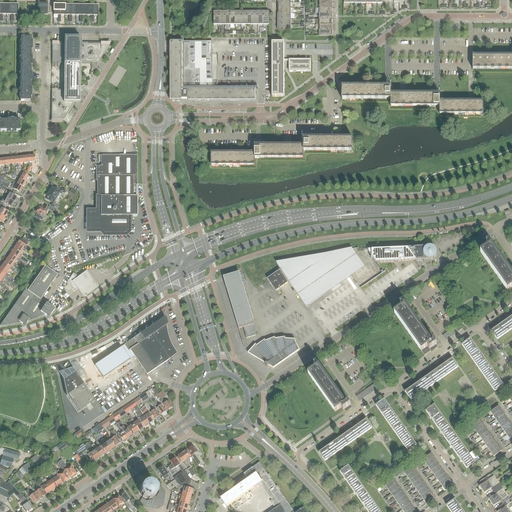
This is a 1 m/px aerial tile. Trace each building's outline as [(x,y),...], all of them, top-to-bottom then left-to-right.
[(31,44),(31,40),(31,37),(23,37),(22,37),(21,37),(21,53),(31,53),(31,47),(32,47),(32,44),(31,44)] [(51,114),(51,115),(51,116),(52,117),(52,118),(53,119),(54,120),(54,121),(55,121),(56,122),(58,122),(59,122),(60,121),(61,121),(62,120),(63,120),(63,119),(64,119),(64,118),(74,102),(80,102),(80,93),(80,92),(81,90),(80,90),(80,87),(80,86),(80,67),(80,64),(91,64),(91,71),(91,74),(93,72),(94,69),(109,43),(80,43),(80,39),(80,38),(77,38),(67,38),(64,38),(64,39),(64,42),(64,43),(52,43),(52,64),(52,70),(58,70),(58,64),(64,64),(63,89),(58,89),(58,83),(51,83),(51,89),(51,114)] [(170,100),(170,101),(172,101),(181,101),(182,101),(181,102),(182,102),(182,99),(188,99),(188,101),(188,102),(216,102),(255,102),(256,102),(256,99),(256,90),(254,90),(254,89),(254,88),(219,88),(216,88),(212,88),(212,83),(212,80),(212,55),(212,42),(184,42),(183,42),(182,42),(172,42),(171,42),(170,42),(170,55),(170,94),(170,100)] [(272,94),(272,97),(283,97),(283,93),(284,93),(284,89),(283,89),(283,86),(284,86),(284,82),(283,82),(283,79),(284,79),(284,75),(283,75),(283,72),(284,72),(284,68),(283,68),(283,64),(284,64),(284,42),(272,43),(272,64),(273,64),(273,93),(274,93),(274,94),(272,94)] [(21,53),(20,69),(30,69),(30,63),(32,63),(32,60),(31,60),(31,53),(21,53)] [(472,55),(472,69),(473,69),(511,68),(511,55),(477,55),(473,55),(472,55)] [(289,61),(289,72),(293,72),(293,71),(296,71),(296,72),(300,72),(300,71),(303,71),(303,72),(307,72),(307,71),(310,71),(310,60),(308,60),(308,62),(306,62),(306,61),(289,61)] [(20,85),(30,85),(30,79),(32,79),(32,76),(30,76),(30,69),(20,69),(20,85)] [(20,85),(20,101),(30,101),(30,95),(31,95),(32,91),(30,91),(30,85),(20,85)] [(342,88),(342,99),(343,99),(343,98),(390,98),(391,99),(391,107),(391,106),(440,106),(440,114),(440,113),(483,113),(483,114),(483,101),(440,101),(440,94),(439,94),(437,94),(431,94),(391,94),(391,88),(391,86),(390,86),(388,86),(382,86),(343,86),(342,86),(342,88)] [(4,121),(4,131),(20,131),(20,130),(20,128),(20,121),(14,121),(14,120),(10,119),(10,121),(4,121)] [(211,152),(211,165),(254,165),(255,165),(255,158),(255,157),(303,157),(303,158),(304,158),(304,151),(304,150),(352,150),(352,151),(353,151),(353,138),(352,138),(308,138),(304,138),(303,138),(303,145),(258,145),(255,145),(254,145),(254,152),(211,152)] [(137,155),(132,155),(101,155),(101,159),(101,162),(101,166),(96,166),(96,181),(97,181),(97,197),(101,197),(101,211),(87,211),(87,231),(104,231),(104,235),(126,235),(130,231),(130,216),(137,216),(137,196),(133,196),(133,185),(137,184),(137,155)] [(23,174),(20,179),(25,182),(28,177),(26,176),(28,173),(25,171),(24,171),(23,171),(21,173),(23,174)] [(22,187),(25,182),(20,179),(17,184),(22,187)] [(1,181),(1,183),(1,186),(2,186),(6,188),(7,189),(10,184),(7,182),(6,184),(1,180),(1,181)] [(11,187),(14,189),(19,192),(22,187),(17,184),(14,182),(13,184),(11,187)] [(62,193),(65,193),(65,189),(60,190),(54,187),(52,189),(51,188),(51,189),(50,188),(48,192),(59,198),(61,195),(62,193)] [(8,195),(6,198),(13,202),(14,202),(14,201),(15,200),(15,199),(16,197),(7,192),(6,194),(8,195)] [(59,198),(48,192),(46,196),(47,196),(47,197),(48,197),(46,199),(52,203),(51,205),(53,207),(54,208),(56,206),(56,205),(55,204),(57,202),(59,198)] [(13,202),(6,198),(4,201),(2,200),(1,202),(5,204),(11,207),(12,205),(13,205),(13,203),(13,202)] [(47,210),(49,208),(45,206),(43,209),(39,206),(38,209),(37,209),(36,212),(38,213),(36,216),(42,220),(44,218),(43,217),(45,213),(46,214),(48,211),(47,210)] [(17,243),(17,245),(27,251),(28,252),(30,250),(25,248),(29,242),(23,238),(21,241),(19,240),(17,243)] [(511,274),(488,241),(486,242),(488,246),(480,252),(507,290),(511,286),(511,274)] [(27,251),(17,245),(16,246),(14,249),(21,253),(22,251),(26,253),(27,251)] [(376,263),(405,261),(416,260),(419,265),(417,266),(418,268),(421,267),(424,264),(424,263),(423,260),(430,259),(432,259),(433,258),(434,257),(435,257),(436,256),(436,255),(436,254),(436,253),(436,252),(436,251),(436,250),(435,249),(435,248),(434,247),(433,247),(432,246),(431,246),(430,246),(429,246),(408,248),(363,250),(368,250),(368,251),(371,256),(376,263)] [(11,254),(22,260),(22,261),(24,262),(25,260),(21,257),(22,254),(21,253),(14,249),(11,252),(12,253),(11,254)] [(23,264),(21,262),(11,255),(10,256),(10,255),(7,258),(14,264),(16,261),(20,264),(22,265),(23,264)] [(4,263),(15,271),(16,269),(12,266),(14,264),(7,258),(5,262),(4,263)] [(240,275),(224,279),(225,282),(227,282),(234,308),(233,308),(236,319),(245,316),(245,314),(244,311),(292,297),(291,296),(298,294),(288,261),(282,262),(274,264),(240,275)] [(13,272),(15,271),(4,263),(4,264),(3,264),(1,267),(8,272),(10,269),(13,272)] [(43,295),(58,275),(45,266),(28,290),(26,288),(0,325),(0,326),(20,323),(25,326),(28,321),(44,315),(49,318),(55,309),(44,302),(44,301),(43,295)] [(0,272),(8,279),(10,277),(6,274),(8,272),(1,267),(0,267),(0,272)] [(3,282),(5,279),(7,281),(8,279),(0,272),(0,279),(1,280),(3,282)] [(81,296),(83,299),(98,288),(96,285),(93,281),(90,277),(86,272),(72,283),(79,294),(81,296)] [(78,277),(81,274),(83,273),(78,277),(73,273),(67,283),(70,287),(74,292),(78,289),(74,283),(78,277)] [(1,280),(0,279),(0,285),(2,287),(5,289),(8,291),(9,290),(3,286),(0,283),(0,282),(1,280)] [(432,343),(402,302),(400,303),(402,306),(403,307),(394,313),(424,355),(424,356),(431,351),(432,351),(435,349),(434,349),(436,348),(437,347),(435,345),(437,344),(434,341),(432,343)] [(177,353),(172,345),(170,341),(168,336),(167,331),(166,325),(168,324),(165,316),(133,338),(134,338),(124,345),(128,350),(128,351),(130,350),(146,375),(170,359),(177,353)] [(511,316),(503,323),(509,331),(511,328),(511,316)] [(509,331),(503,323),(491,331),(497,339),(509,331)] [(273,368),(299,350),(296,344),(295,341),(295,340),(285,339),(285,337),(275,339),(275,337),(266,341),(265,340),(257,345),(255,344),(248,353),(266,364),(265,364),(267,367),(269,366),(271,367),(273,368)] [(470,356),(478,350),(470,339),(461,345),(470,356)] [(478,368),(487,362),(478,350),(470,356),(478,368)] [(446,375),(458,367),(452,359),(440,367),(446,375)] [(314,364),(317,368),(308,374),(335,412),(341,407),(343,410),(345,409),(347,412),(350,408),(351,407),(350,406),(351,405),(349,402),(346,404),(316,362),(314,364)] [(487,380),(495,374),(487,362),(478,368),(487,380)] [(429,375),(435,383),(446,375),(440,367),(429,375)] [(75,372),(74,372),(67,377),(62,374),(66,392),(66,396),(78,412),(95,401),(75,372)] [(495,374),(487,380),(495,392),(503,386),(495,374)] [(422,380),(417,383),(423,392),(429,388),(435,383),(429,375),(424,379),(423,379),(422,380)] [(405,392),(411,400),(417,396),(423,392),(417,383),(412,387),(411,387),(410,388),(405,392)] [(145,393),(139,397),(142,402),(149,398),(145,393)] [(148,397),(151,400),(161,415),(162,415),(161,414),(162,414),(163,415),(166,413),(165,412),(166,411),(161,405),(158,407),(156,403),(157,402),(154,398),(153,398),(150,395),(148,397)] [(139,397),(133,401),(136,406),(142,402),(139,397)] [(165,403),(163,401),(165,399),(164,398),(162,399),(160,400),(167,411),(168,410),(169,409),(169,410),(172,408),(172,407),(168,400),(165,403)] [(384,417),(392,411),(384,399),(375,405),(384,417)] [(131,410),(136,406),(133,401),(128,405),(131,410)] [(148,410),(155,420),(155,419),(156,418),(156,419),(159,417),(159,416),(155,409),(153,411),(147,402),(144,405),(145,406),(148,410)] [(131,410),(128,405),(122,408),(126,413),(131,410)] [(436,425),(444,419),(434,405),(426,411),(436,425)] [(137,412),(135,413),(138,417),(139,416),(142,418),(139,420),(144,427),(144,426),(145,427),(148,425),(147,424),(149,423),(144,416),(144,417),(143,414),(140,411),(137,406),(134,408),(137,412)] [(490,412),(493,416),(501,410),(498,406),(490,412)] [(126,413),(122,408),(117,412),(121,417),(126,413)] [(493,416),(496,420),(504,414),(501,410),(493,416)] [(392,411),(384,417),(392,429),(400,423),(392,411)] [(121,418),(117,412),(112,416),(115,421),(121,418)] [(149,413),(146,415),(144,416),(149,423),(150,422),(150,423),(153,421),(153,420),(149,413)] [(496,420),(498,423),(507,418),(504,414),(496,420)] [(112,416),(106,420),(109,424),(110,425),(115,421),(112,416)] [(498,423),(501,427),(509,422),(507,418),(498,423)] [(131,420),(138,431),(139,430),(140,431),(143,429),(142,428),(143,427),(138,421),(135,423),(133,419),(131,420)] [(454,434),(444,419),(436,425),(446,440),(454,434)] [(471,425),(474,429),(482,423),(479,419),(471,425)] [(106,420),(100,424),(103,428),(103,429),(109,424),(106,420)] [(131,420),(129,421),(131,425),(128,427),(133,434),(134,433),(134,434),(137,432),(138,431),(131,420)] [(354,428),(360,436),(372,428),(366,420),(354,428)] [(120,422),(117,423),(127,438),(129,437),(129,438),(132,436),(131,435),(132,435),(128,428),(125,429),(120,422)] [(501,427),(504,431),(511,425),(509,422),(501,427)] [(127,438),(117,423),(115,425),(120,433),(118,435),(122,441),(123,441),(124,442),(126,440),(126,439),(127,438)] [(400,423),(392,429),(400,441),(409,435),(400,423)] [(474,429),(477,433),(485,427),(482,423),(474,429)] [(103,428),(100,424),(95,427),(95,428),(98,432),(103,428)] [(477,433),(480,437),(488,431),(485,427),(477,433)] [(342,436),(348,444),(360,436),(354,428),(342,436)] [(78,438),(83,434),(81,430),(75,434),(78,438)] [(120,443),(119,441),(118,440),(120,439),(114,430),(110,432),(113,435),(110,437),(116,446),(116,445),(117,446),(120,444),(119,444),(120,443)] [(480,437),(482,441),(491,435),(488,431),(480,437)] [(454,434),(446,440),(450,446),(451,447),(452,448),(454,451),(456,454),(464,448),(459,441),(454,434)] [(409,435),(400,441),(409,452),(417,446),(409,435)] [(482,441),(485,445),(493,439),(491,435),(482,441)] [(330,444),(336,453),(348,444),(342,436),(330,444)] [(105,438),(103,439),(110,450),(111,449),(112,450),(115,448),(114,447),(115,446),(110,440),(108,441),(105,438)] [(110,450),(103,439),(101,440),(103,444),(100,446),(105,453),(106,453),(106,454),(109,452),(109,451),(110,450)] [(485,445),(488,448),(496,443),(493,439),(485,445)] [(66,445),(64,441),(56,446),(59,451),(66,445)] [(81,448),(75,452),(79,457),(83,454),(82,453),(90,447),(91,449),(88,451),(89,453),(88,455),(91,460),(93,459),(94,461),(95,460),(95,461),(98,459),(98,458),(99,457),(92,446),(89,442),(85,445),(84,445),(83,444),(80,446),(81,448)] [(488,448),(491,452),(499,447),(496,443),(488,448)] [(336,453),(330,444),(319,453),(325,461),(336,453)] [(103,452),(99,446),(96,448),(94,445),(92,446),(99,457),(101,456),(101,457),(104,455),(104,454),(103,452)] [(194,460),(196,463),(198,465),(200,463),(194,454),(197,451),(195,448),(195,449),(192,446),(193,446),(193,445),(187,449),(192,455),(191,455),(195,460),(194,460)] [(491,452),(494,456),(502,451),(499,447),(491,452)] [(464,448),(456,454),(458,457),(460,460),(461,461),(462,462),(466,468),(469,466),(475,462),(470,455),(464,448)] [(18,460),(20,454),(5,449),(3,456),(18,460)] [(183,452),(181,453),(188,464),(190,463),(191,462),(188,459),(191,457),(186,450),(185,450),(183,451),(183,452)] [(188,464),(181,453),(179,455),(178,455),(177,456),(176,457),(180,463),(183,461),(186,466),(188,464)] [(431,453),(423,459),(426,464),(434,458),(431,453)] [(33,464),(39,459),(36,455),(30,459),(33,464)] [(3,456),(0,464),(11,468),(13,459),(3,456)] [(170,461),(172,464),(168,467),(170,470),(174,467),(175,468),(178,466),(181,470),(180,470),(181,471),(183,469),(175,458),(173,459),(172,459),(171,460),(170,461)] [(429,467),(437,462),(434,458),(426,464),(429,467)] [(431,471),(440,466),(437,462),(429,467),(431,471)] [(63,470),(63,471),(64,471),(66,473),(67,473),(71,478),(71,477),(72,476),(72,477),(77,474),(76,473),(78,472),(76,469),(74,471),(72,469),(73,468),(71,466),(68,468),(64,463),(60,466),(63,470)] [(245,475),(248,479),(221,498),(221,499),(222,500),(224,503),(224,504),(227,507),(227,506),(240,497),(241,498),(243,496),(242,496),(254,488),(260,483),(263,488),(272,500),(270,501),(273,505),(274,507),(276,505),(277,507),(270,511),(290,511),(293,510),(285,498),(285,499),(279,490),(280,490),(277,486),(276,487),(270,479),(272,478),(269,474),(268,475),(259,463),(252,468),(253,469),(250,471),(245,475)] [(162,466),(157,470),(162,477),(164,480),(169,476),(167,473),(168,473),(167,473),(162,466),(163,466),(162,466)] [(350,486),(358,480),(348,466),(340,472),(350,486)] [(434,475),(442,470),(440,466),(431,471),(434,475)] [(196,474),(191,467),(187,470),(192,477),(196,474)] [(412,467),(404,472),(407,477),(415,471),(412,467)] [(174,480),(177,484),(177,485),(178,485),(187,487),(189,481),(191,480),(188,476),(183,469),(181,471),(183,474),(174,480)] [(65,482),(69,479),(63,471),(63,470),(60,472),(58,470),(57,471),(55,472),(57,475),(58,474),(64,483),(64,482),(65,481),(65,482)] [(437,479),(445,473),(442,470),(434,475),(437,479)] [(410,480),(418,475),(415,471),(407,477),(410,480)] [(55,472),(52,474),(55,478),(52,480),(57,487),(60,485),(60,484),(61,484),(62,484),(60,481),(57,476),(55,472)] [(439,483),(448,477),(445,473),(437,479),(439,483)] [(412,484),(421,479),(418,475),(410,480),(412,484)] [(479,486),(482,490),(496,480),(494,476),(479,486)] [(442,487),(450,481),(448,477),(439,483),(442,487)] [(43,479),(51,491),(52,491),(51,490),(52,490),(56,488),(55,487),(56,487),(51,481),(49,482),(48,482),(46,480),(45,478),(43,479)] [(41,487),(44,492),(46,494),(46,495),(50,492),(49,492),(50,491),(51,492),(51,491),(43,479),(41,481),(44,485),(41,487)] [(415,488),(423,483),(421,479),(412,484),(415,488)] [(166,486),(170,490),(175,486),(177,485),(177,484),(174,480),(166,486)] [(360,500),(368,495),(358,480),(350,486),(360,500)] [(388,490),(396,484),(393,480),(385,486),(388,490)] [(496,480),(482,490),(484,493),(491,488),(492,489),(493,491),(501,486),(499,483),(496,480)] [(445,491),(453,485),(450,481),(442,487),(445,491)] [(6,484),(4,482),(0,485),(0,487),(1,488),(3,489),(6,490),(8,491),(14,487),(9,482),(6,484)] [(148,482),(145,482),(145,483),(143,485),(142,484),(140,487),(141,488),(140,490),(139,491),(140,494),(141,494),(143,496),(142,497),(145,499),(145,498),(148,498),(148,499),(152,499),(151,498),(154,496),(155,497),(157,494),(156,493),(156,491),(157,490),(156,487),(155,487),(154,485),(154,484),(152,482),(151,483),(148,483),(148,482)] [(418,492),(426,486),(423,483),(415,488),(418,492)] [(37,489),(38,490),(35,492),(40,498),(39,498),(40,499),(40,498),(40,499),(44,496),(43,496),(45,495),(40,488),(39,487),(40,487),(38,484),(36,486),(38,489),(37,489)] [(391,494),(399,488),(396,484),(388,490),(391,494)] [(178,485),(177,485),(175,486),(183,489),(182,492),(191,494),(192,493),(192,492),(192,491),(192,489),(188,488),(187,487),(178,485)] [(161,487),(161,486),(158,487),(159,492),(156,498),(152,500),(146,502),(142,499),(142,498),(140,501),(144,506),(147,505),(148,507),(151,506),(153,508),(155,506),(157,509),(162,506),(161,503),(163,501),(161,498),(164,497),(162,494),(165,492),(161,487)] [(421,496),(429,490),(426,486),(418,492),(421,496)] [(491,503),(505,492),(503,489),(501,486),(493,491),(495,493),(495,494),(488,499),(491,503)] [(8,491),(5,497),(8,499),(8,498),(14,493),(24,504),(21,506),(24,511),(26,511),(28,511),(32,508),(28,502),(28,501),(26,499),(24,497),(15,487),(14,488),(14,487),(8,491)] [(394,498),(402,492),(399,488),(391,494),(394,498)] [(25,491),(31,500),(33,503),(33,504),(34,503),(34,502),(35,502),(38,500),(38,499),(32,491),(30,492),(30,493),(28,490),(25,491)] [(423,500),(432,494),(429,490),(421,496),(423,500)] [(127,502),(128,501),(130,500),(124,492),(124,493),(123,492),(121,494),(121,495),(122,496),(120,497),(127,508),(130,506),(127,502),(128,502),(127,502)] [(396,501),(405,496),(402,492),(394,498),(396,501)] [(505,492),(491,503),(493,506),(500,501),(501,502),(502,504),(505,502),(507,501),(505,498),(508,496),(505,492)] [(426,504),(434,498),(432,494),(423,500),(426,504)] [(368,511),(374,511),(378,509),(368,495),(360,500),(368,511)] [(116,498),(114,500),(121,510),(123,509),(121,505),(123,503),(119,496),(118,497),(118,496),(115,498),(116,498)] [(399,505),(407,500),(405,496),(396,501),(399,505)] [(188,505),(188,504),(189,504),(189,502),(189,500),(179,497),(178,499),(180,499),(179,502),(188,505)] [(455,499),(446,505),(451,511),(450,511),(461,511),(463,511),(462,509),(460,507),(459,506),(458,505),(455,501),(455,499)] [(109,506),(113,511),(116,511),(115,510),(118,508),(114,502),(113,500),(112,500),(109,502),(109,503),(108,503),(107,503),(109,506)] [(402,509),(410,504),(407,500),(399,505),(402,509)] [(504,511),(511,506),(511,502),(505,506),(499,510),(497,511),(504,511)]
